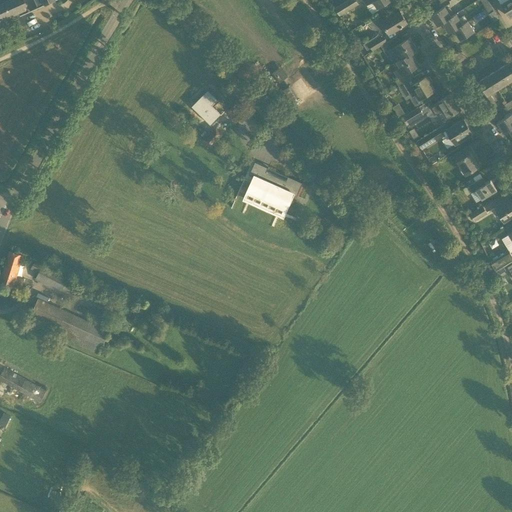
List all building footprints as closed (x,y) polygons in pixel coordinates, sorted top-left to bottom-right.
[(0,0),(0,3),(0,12),(3,19),(26,9),(22,0),(0,0)] [(339,16),(345,12),(357,5),(354,0),(347,0),(335,8),(339,16)] [(363,0),(367,5),(372,14),(379,10),(381,12),(388,8),(385,3),(389,0),(363,0)] [(509,18),(511,15),(511,0),(497,0),(500,4),(509,18)] [(490,4),(485,7),(489,13),(494,10),(490,4)] [(437,25),(456,14),(455,13),(450,16),(444,6),(431,15),(437,25)] [(383,28),(385,27),(389,33),(407,22),(400,11),(395,14),(392,10),(379,18),(378,16),(366,24),(369,28),(372,29),(376,30),(379,30),(383,28)] [(449,32),(467,21),(467,20),(462,23),(456,14),(437,25),(437,26),(442,22),(449,32)] [(449,32),(449,33),(454,29),(460,40),(474,31),(467,21),(449,32)] [(373,50),(386,42),(382,35),(369,44),(373,50)] [(399,53),(402,58),(412,52),(417,50),(409,37),(399,44),(395,38),(397,36),(396,36),(380,46),(385,53),(389,51),(393,57),(399,53)] [(399,86),(414,76),(412,77),(408,71),(419,64),(412,52),(402,58),(397,61),(401,67),(395,71),(398,77),(395,79),(399,86)] [(499,69),(507,82),(511,79),(511,67),(509,63),(499,69)] [(499,69),(489,75),(497,89),(507,82),(499,69)] [(489,75),(478,82),(483,89),(479,92),(486,104),(486,103),(490,109),(497,105),(489,94),(497,89),(489,75)] [(414,76),(399,86),(407,99),(416,93),(420,99),(423,104),(429,100),(426,95),(435,90),(430,83),(432,82),(429,76),(427,77),(426,76),(417,81),(414,76)] [(283,91),(293,106),(299,103),(296,99),(298,97),(291,85),(283,91)] [(210,126),(221,114),(212,105),(218,100),(208,90),(201,97),(191,107),(210,126)] [(446,117),(460,108),(451,93),(430,107),(434,114),(441,109),(446,117)] [(407,125),(423,115),(418,107),(406,115),(402,117),(407,125)] [(497,122),(504,133),(511,127),(511,115),(511,114),(497,122)] [(424,136),(417,141),(422,149),(430,145),(442,137),(443,140),(442,140),(447,148),(455,143),(463,138),(472,132),(467,126),(470,124),(466,118),(464,119),(463,119),(453,125),(450,120),(438,128),(424,136)] [(216,130),(205,140),(210,146),(221,135),(216,130)] [(466,174),(478,166),(474,159),(477,157),(469,146),(450,158),(454,164),(458,162),(466,174)] [(244,179),(237,195),(283,216),(290,199),(285,197),(287,192),(297,196),(303,183),(288,176),(288,177),(286,181),(266,172),(268,168),(255,162),(247,180),(244,179)] [(470,193),(472,192),(476,190),(482,199),(497,190),(490,180),(486,183),(482,177),(475,181),(473,178),(467,182),(469,186),(466,187),(470,193)] [(504,221),(511,215),(511,200),(511,201),(508,197),(495,206),(504,221)] [(482,206),(471,213),(470,214),(474,221),(487,213),(482,206)] [(320,246),(336,230),(343,223),(331,212),(309,234),(320,246)] [(511,232),(502,239),(509,250),(510,252),(511,251),(511,232)] [(16,276),(23,255),(9,250),(0,279),(0,283),(21,290),(25,278),(16,276)] [(509,250),(491,262),(491,263),(496,270),(497,270),(497,271),(504,266),(506,265),(511,261),(511,255),(510,252),(509,250)] [(114,302),(36,259),(31,268),(39,272),(35,279),(44,284),(106,318),(114,302)] [(109,331),(47,303),(38,299),(27,321),(98,353),(109,331)] [(4,368),(0,375),(0,380),(39,402),(42,398),(45,391),(4,368)] [(3,413),(0,419),(0,424),(4,427),(10,416),(3,413)]
